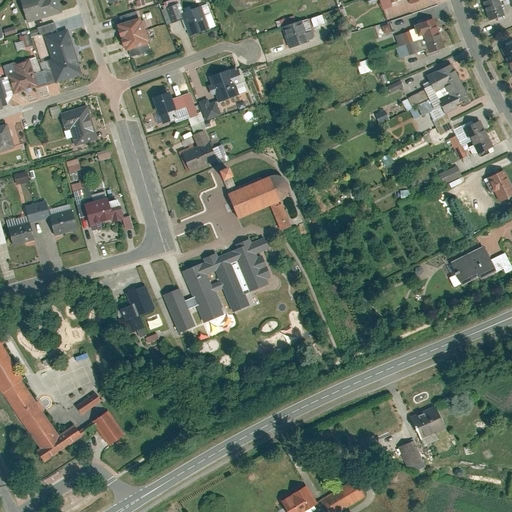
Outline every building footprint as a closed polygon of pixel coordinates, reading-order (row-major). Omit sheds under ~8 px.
[(19,0),(27,23),(62,12),(58,0),(19,0)] [(500,2),(485,7),(491,24),(506,19),(500,2)] [(200,6),(180,12),(188,36),(208,29),(200,6)] [(311,18),(313,26),(325,23),(322,14),(311,18)] [(141,16),(117,24),(121,38),(145,31),(141,16)] [(422,34),(423,38),(439,32),(434,17),(413,24),(418,36),(422,34)] [(282,26),(289,47),(308,41),(301,20),(282,26)] [(6,35),(17,32),(15,25),(4,29),(6,35)] [(44,38),(51,58),(45,60),(53,85),(83,75),(68,30),(44,38)] [(145,31),(121,38),(124,50),(149,44),(145,31)] [(439,32),(423,38),(427,49),(425,50),(427,57),(439,52),(438,49),(445,47),(439,32)] [(20,37),(22,40),(16,43),(18,50),(32,45),(29,34),(20,37)] [(511,43),(500,49),(507,62),(511,59),(511,43)] [(12,63),(14,71),(6,74),(12,94),(38,86),(28,58),(12,63)] [(375,69),(372,59),(357,63),(360,74),(375,69)] [(436,91),(446,87),(460,80),(452,63),(428,75),(436,91)] [(215,94),(218,101),(238,94),(229,69),(208,76),(211,84),(208,85),(211,96),(215,94)] [(460,80),(446,87),(450,95),(439,100),(446,114),(471,101),(460,80)] [(417,105),(429,99),(424,89),(402,100),(407,110),(417,105)] [(188,92),(172,98),(169,90),(152,97),(162,124),(179,118),(176,111),(184,107),(188,118),(197,115),(188,92)] [(215,95),(199,101),(206,120),(222,114),(215,95)] [(64,131),(70,129),(74,145),(96,139),(87,105),(59,113),(64,131)] [(411,109),(414,118),(419,117),(416,107),(411,109)] [(376,113),(378,122),(389,120),(386,110),(376,113)] [(467,137),(469,136),(471,141),(486,133),(480,119),(462,127),(467,137)] [(0,151),(15,146),(7,122),(0,124),(0,151)] [(184,147),(193,143),(188,132),(179,135),(184,147)] [(486,133),(471,141),(478,155),(493,148),(486,133)] [(182,153),(190,172),(218,161),(210,142),(182,153)] [(109,149),(97,152),(100,160),(111,158),(109,149)] [(70,173),(82,169),(78,158),(66,161),(70,173)] [(218,167),(222,176),(232,172),(228,163),(218,167)] [(439,186),(462,176),(457,165),(434,176),(439,186)] [(487,178),(500,202),(511,195),(511,184),(504,170),(487,178)] [(15,183),(29,181),(28,171),(14,173),(15,183)] [(267,179),(227,195),(236,219),(271,205),(277,203),(283,198),(286,191),(285,185),(281,180),(273,178),(267,179)] [(110,205),(108,196),(83,203),(91,232),(103,229),(101,222),(110,219),(111,222),(123,219),(126,230),(132,228),(129,217),(125,218),(121,203),(110,205)] [(31,223),(49,218),(45,201),(26,206),(31,223)] [(278,205),(277,203),(271,205),(281,230),(292,226),(282,203),(278,205)] [(49,215),(55,235),(77,229),(71,208),(49,215)] [(451,210),(444,212),(453,234),(460,232),(451,210)] [(437,244),(443,241),(432,220),(425,223),(437,244)] [(34,240),(29,221),(8,227),(12,245),(34,240)] [(249,292),(267,284),(264,278),(269,276),(261,257),(256,259),(254,254),(268,248),(264,239),(250,244),(248,240),(236,245),(238,249),(232,251),(232,252),(216,258),(215,254),(204,259),(206,263),(201,265),(201,264),(183,272),(193,297),(184,301),(179,288),(163,295),(178,333),(195,326),(188,309),(197,306),(204,322),(222,315),(219,308),(222,307),(215,291),(223,288),(233,311),(248,305),(243,294),(249,291),(249,292)] [(497,273),(483,245),(448,263),(461,287),(479,277),(481,281),(497,273)] [(144,287),(128,294),(132,306),(116,313),(126,336),(136,331),(140,340),(147,337),(138,317),(154,310),(144,287)] [(0,344),(0,387),(41,450),(33,455),(42,463),(81,437),(70,422),(57,429),(0,344)] [(101,402),(96,394),(77,406),(82,414),(101,402)] [(411,418),(420,439),(445,428),(435,407),(411,418)] [(107,412),(92,422),(109,446),(124,436),(107,412)] [(397,448),(406,468),(417,471),(426,467),(415,440),(397,448)] [(355,480),(321,500),(328,511),(339,511),(365,497),(355,480)] [(302,511),(317,503),(305,484),(279,500),(283,505),(279,508),(281,511),(302,511)]
